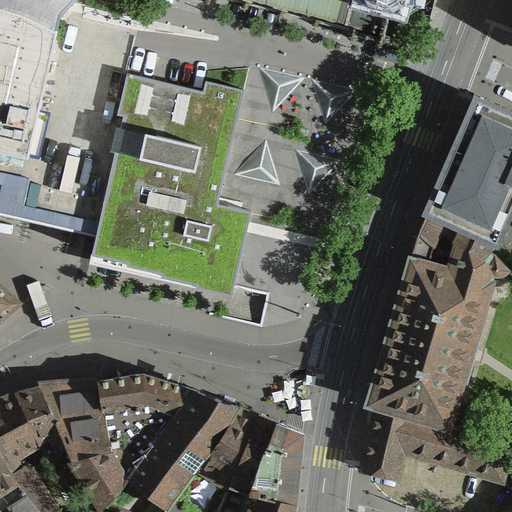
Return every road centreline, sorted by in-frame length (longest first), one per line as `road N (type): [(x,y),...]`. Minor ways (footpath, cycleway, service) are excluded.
road 1 (unclassified): [(349,349),(244,355),(106,326),(57,334),(0,363)]
road 2 (tertiary): [(452,39),(349,349)]
road 3 (tertiary): [(349,349),(321,511)]
